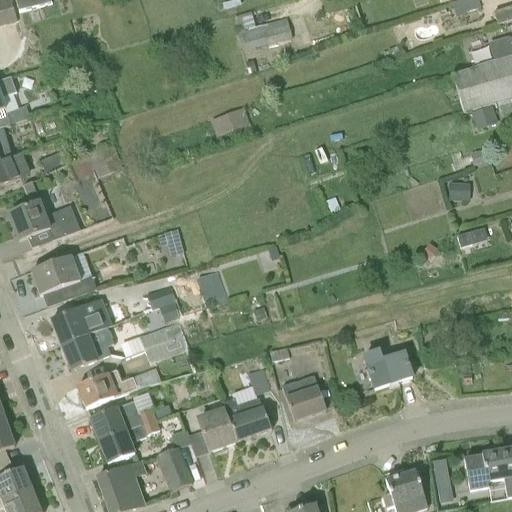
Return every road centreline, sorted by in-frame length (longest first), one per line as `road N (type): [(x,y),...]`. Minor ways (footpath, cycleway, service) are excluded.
road 1 (track): [(36,261),(204,201),(289,137),(434,91)]
road 2 (residential): [(192,511),(511,417)]
road 3 (residential): [(80,511),(0,310)]
